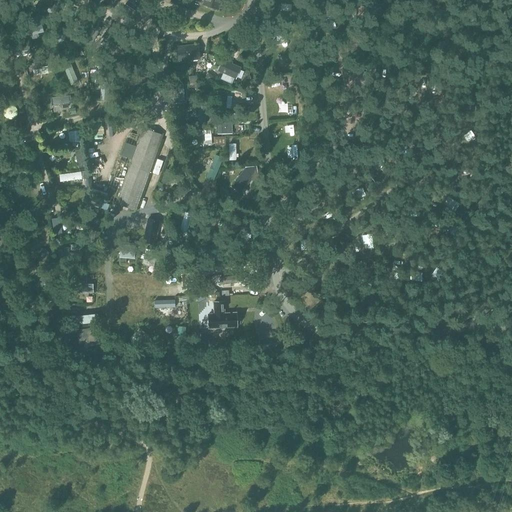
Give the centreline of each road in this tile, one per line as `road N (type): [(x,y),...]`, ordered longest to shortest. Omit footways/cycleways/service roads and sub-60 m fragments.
road 1 (track): [(261,213),(170,208),(128,224),(61,212),(31,128),(7,25),(9,0)]
road 2 (track): [(172,37),(161,83),(165,112),(199,208)]
road 3 (track): [(147,446),(0,380)]
